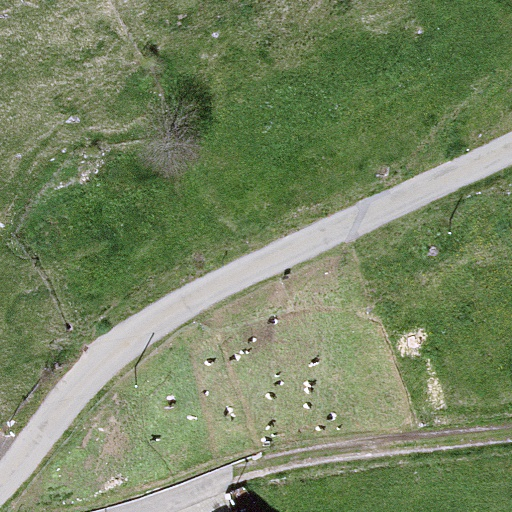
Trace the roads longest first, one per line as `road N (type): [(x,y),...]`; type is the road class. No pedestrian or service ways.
road 1 (residential): [(0,478),(106,352),(291,248),(511,140)]
road 2 (track): [(240,475),(325,455),(511,431)]
